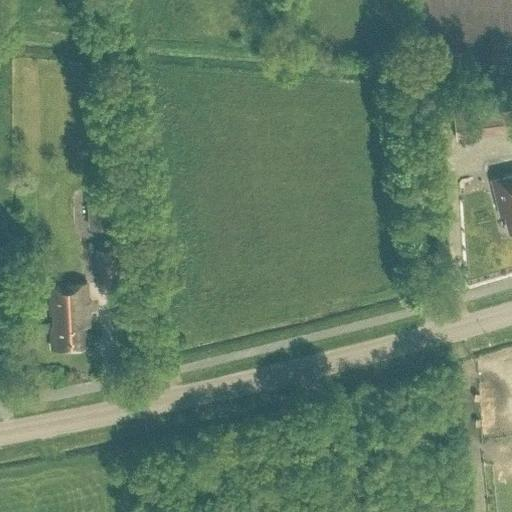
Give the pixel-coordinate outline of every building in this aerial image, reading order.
[(511,105),(502,107),(504,123),(511,121),(511,105)] [(505,211),(509,229),(511,228),(511,170),(491,176),(500,212),(505,211)] [(89,189),(91,225),(110,224),(108,188),(89,189)] [(95,245),(97,280),(119,278),(117,244),(95,245)] [(88,279),(47,281),(48,311),(50,311),(53,311),(53,313),(53,323),(50,323),(51,347),(81,345),(84,345),(83,326),(83,324),(88,323),(90,323),(88,279)]
